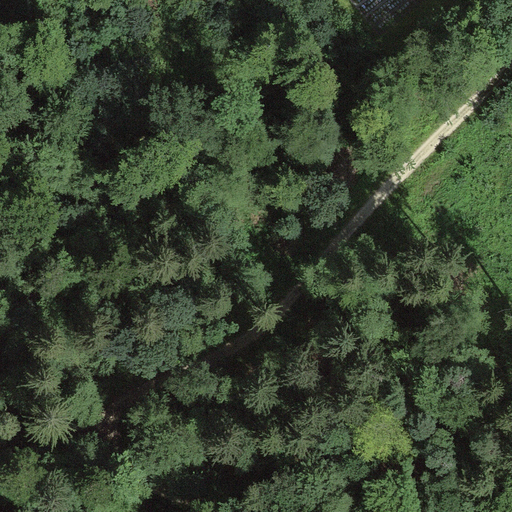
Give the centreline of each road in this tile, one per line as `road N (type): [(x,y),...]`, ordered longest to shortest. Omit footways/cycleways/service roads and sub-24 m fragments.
road 1 (track): [(511,68),(221,361),(0,457)]
road 2 (track): [(91,420),(124,466),(176,496),(270,511)]
